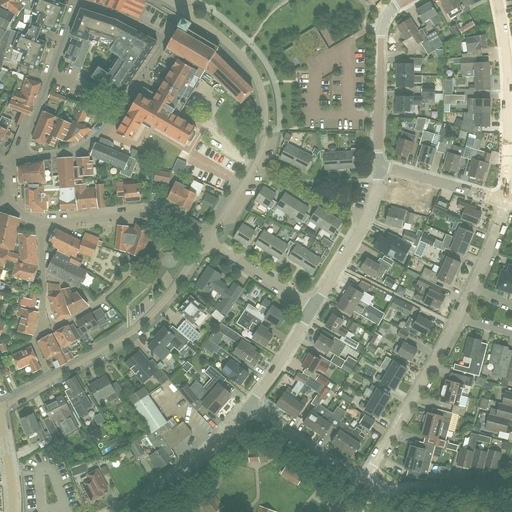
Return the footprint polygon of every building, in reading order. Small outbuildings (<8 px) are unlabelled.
[(19,1),(18,0),(0,0),(0,5),(18,17),(23,8),(24,8),(19,1)] [(32,12),(40,15),(36,27),(31,25),(27,36),(12,31),(4,61),(9,62),(13,65),(17,65),(18,64),(20,64),(36,70),(46,43),(36,40),(41,28),(56,33),(66,6),(49,0),(36,0),(32,12)] [(36,0),(18,0),(19,1),(24,8),(23,8),(32,12),(36,0)] [(133,16),(134,12),(136,8),(140,0),(139,0),(92,0),(120,12),(121,10),(133,16)] [(452,10),(460,6),(456,0),(441,0),(443,4),(442,5),(447,14),(447,13),(451,20),(456,17),(456,16),(452,10)] [(477,0),(475,2),(473,0),(466,0),(469,4),(466,6),(470,14),(481,8),(477,0)] [(436,14),(437,14),(430,3),(416,11),(423,22),(430,18),(435,25),(441,21),(436,14)] [(0,24),(9,30),(18,17),(0,5),(0,24)] [(116,21),(81,9),(70,35),(73,36),(91,43),(91,44),(110,51),(118,56),(107,73),(99,68),(92,78),(121,97),(157,42),(116,21)] [(417,32),(416,29),(410,19),(398,27),(406,40),(412,36),(417,44),(420,42),(428,55),(435,51),(426,36),(422,29),(417,32)] [(130,112),(117,134),(133,140),(145,121),(186,145),(196,128),(178,118),(206,70),(239,102),(252,89),(216,53),(219,48),(188,29),(191,24),(184,20),(164,53),(177,61),(157,96),(144,88),(129,112),(130,112)] [(459,28),(462,34),(476,26),(473,21),(459,28)] [(450,28),(456,38),(462,35),(456,24),(450,28)] [(12,31),(9,30),(9,31),(8,30),(0,41),(0,67),(2,68),(4,61),(12,31)] [(289,61),(290,61),(295,57),(300,66),(301,66),(305,64),(327,51),(326,51),(315,32),(293,45),(284,51),(283,51),(289,61)] [(426,36),(435,51),(443,45),(435,32),(426,36)] [(475,37),(470,38),(470,34),(466,34),(466,38),(465,38),(467,54),(461,55),(462,58),(481,57),(482,56),(481,49),(487,48),(485,35),(475,36),(475,37)] [(91,43),(73,36),(64,58),(73,62),(75,63),(77,58),(82,60),(87,48),(89,49),(91,44),(91,43)] [(475,77),(489,76),(489,62),(476,63),(476,57),(481,57),(462,58),(460,58),(461,70),(462,70),(462,78),(467,78),(475,78),(475,77)] [(397,64),(397,75),(422,76),(422,71),(421,71),(413,71),(413,66),(413,64),(409,64),(397,64)] [(422,80),(422,76),(397,75),(397,86),(396,86),(396,87),(413,88),(413,80),(422,80)] [(475,77),(475,78),(475,85),(469,86),(469,91),(490,90),(489,76),(475,77)] [(11,101),(32,108),(40,84),(25,79),(22,95),(14,92),(11,101)] [(70,100),(67,99),(67,98),(53,93),(51,92),(48,98),(64,104),(66,100),(69,102),(70,100)] [(435,93),(421,93),(421,98),(410,97),(397,96),(397,103),(395,103),(394,113),(405,114),(405,111),(409,111),(409,104),(422,105),(422,100),(434,100),(434,94),(435,94),(435,93)] [(475,113),(490,113),(490,99),(469,99),(469,104),(475,104),(475,113)] [(33,109),(32,108),(11,101),(9,108),(19,112),(25,114),(30,116),(33,109)] [(63,141),(63,142),(77,142),(91,130),(81,125),(86,116),(98,121),(105,113),(93,109),(81,104),(73,120),(63,141)] [(58,118),(50,115),(52,111),(45,107),(43,112),(32,139),(45,146),(46,143),(58,118)] [(489,127),(490,113),(475,113),(463,113),(463,121),(460,129),(470,133),(476,133),(477,127),(489,127)] [(7,131),(12,121),(2,116),(0,120),(0,144),(3,139),(7,141),(11,133),(7,131)] [(63,141),(73,120),(69,118),(67,123),(58,118),(46,143),(54,146),(57,138),(63,141)] [(419,145),(423,131),(426,119),(417,118),(414,130),(422,133),(419,145)] [(444,154),(448,140),(447,140),(450,130),(451,126),(445,124),(443,128),(438,142),(432,140),(433,138),(434,134),(423,131),(419,145),(423,146),(418,161),(431,164),(434,154),(443,157),(444,154)] [(411,153),(416,136),(403,132),(401,139),(400,139),(399,140),(398,140),(396,144),(398,145),(395,154),(407,158),(409,152),(411,153)] [(460,157),(462,157),(468,159),(471,149),(472,149),(475,139),(468,137),(464,149),(458,147),(457,147),(452,146),(453,142),(448,140),(444,154),(443,159),(446,160),(443,168),(456,172),(460,157)] [(98,144),(108,149),(111,142),(101,138),(98,144)] [(471,149),(468,159),(473,161),(468,176),(481,180),(484,171),(486,172),(488,164),(490,154),(484,152),(481,162),(475,160),(477,150),(479,151),(481,141),(475,139),(472,149),(471,149)] [(292,165),(300,150),(288,144),(289,141),(285,140),(282,147),(285,149),(280,159),(292,165)] [(108,149),(98,144),(95,143),(90,156),(122,169),(120,173),(130,178),(137,161),(108,149)] [(130,152),(131,158),(135,160),(139,151),(132,148),(130,152)] [(313,163),(317,155),(319,151),(314,148),(312,153),(313,154),(312,156),(300,150),(292,165),(305,171),(310,161),(313,163)] [(338,153),(339,169),(341,169),(353,168),(352,157),(356,157),(355,148),(351,148),(352,152),(338,153)] [(339,169),(338,153),(324,154),(324,150),(320,150),(320,159),(325,159),(325,170),(336,169),(339,169)] [(171,168),(220,188),(223,181),(206,174),(208,169),(176,156),(171,168)] [(60,194),(60,202),(60,210),(75,209),(74,186),(74,180),(73,169),(72,158),(66,159),(58,159),(59,175),(52,175),(52,177),(53,185),(59,185),(60,194)] [(73,169),(74,180),(82,180),(84,180),(84,176),(93,176),(92,162),(89,162),(89,158),(77,158),(78,169),(73,169)] [(51,177),(52,177),(52,175),(50,160),(18,166),(19,184),(41,183),(41,184),(51,183),(51,177)] [(169,184),(171,173),(156,170),(154,181),(169,184)] [(116,183),(118,197),(126,196),(126,202),(140,201),(139,185),(135,185),(135,181),(116,183)] [(178,203),(177,203),(177,204),(189,210),(196,195),(198,196),(204,185),(193,181),(189,191),(185,189),(178,203)] [(185,189),(186,187),(176,182),(168,199),(177,203),(178,203),(185,189)] [(43,191),(43,186),(43,185),(25,185),(25,200),(34,200),(34,191),(43,191)] [(34,200),(25,200),(26,209),(31,210),(31,213),(44,213),(44,209),(44,203),(47,203),(47,196),(49,196),(49,198),(57,198),(58,202),(60,202),(60,194),(59,185),(53,185),(43,186),(43,191),(34,191),(34,200)] [(82,185),(76,186),(78,209),(78,210),(98,208),(96,189),(85,190),(85,185),(82,185)] [(96,189),(98,208),(105,207),(103,185),(96,185),(96,189)] [(401,190),(395,188),(393,192),(391,200),(411,205),(413,198),(425,201),(428,193),(402,186),(401,190)] [(271,209),(275,202),(272,200),(276,194),(264,187),(255,201),(267,208),(268,207),(271,209)] [(288,215),(297,201),(285,193),(278,204),(275,202),(271,209),(274,211),(277,207),(288,215)] [(441,200),(437,199),(432,210),(445,216),(450,205),(441,200)] [(304,223),(308,215),(305,213),(308,208),(297,201),(288,215),(300,222),(300,221),(304,223)] [(460,218),(476,225),(477,224),(478,225),(479,224),(481,220),(480,218),(479,218),(481,213),(474,211),(475,208),(459,202),(457,207),(464,210),(460,218)] [(321,228),(330,214),(318,207),(312,217),(308,215),(304,223),(301,228),(300,228),(304,231),(308,225),(307,225),(309,221),(321,228)] [(407,211),(401,209),(392,207),(391,210),(389,210),(385,222),(392,224),(391,226),(400,228),(402,222),(411,225),(414,214),(407,212),(407,211)] [(13,248),(16,235),(19,220),(0,213),(0,247),(13,251),(13,248)] [(330,214),(321,228),(333,236),(330,240),(334,242),(338,234),(335,232),(342,221),(330,214)] [(460,227),(461,227),(462,225),(462,223),(449,217),(447,221),(454,224),(452,229),(456,230),(453,237),(469,244),(474,232),(460,227)] [(256,237),(260,229),(257,227),(254,231),(243,224),(234,238),(246,245),(252,235),(256,237)] [(129,227),(117,225),(114,249),(126,253),(126,250),(130,251),(129,252),(141,256),(147,242),(149,238),(152,228),(136,225),(136,229),(128,228),(129,227)] [(267,252),(276,238),(264,230),(264,231),(260,229),(256,237),(259,239),(255,244),(267,252)] [(69,263),(80,268),(83,261),(76,257),(78,251),(93,257),(96,245),(101,247),(102,243),(98,241),(99,239),(85,235),(82,243),(55,230),(54,233),(51,232),(49,236),(52,237),(48,244),(61,250),(60,252),(71,259),(69,263)] [(403,237),(415,242),(417,236),(416,235),(405,231),(404,234),(403,237)] [(413,245),(402,239),(402,240),(389,232),(387,236),(384,240),(379,237),(373,247),(386,255),(391,247),(398,251),(394,257),(401,261),(410,245),(413,247),(413,246),(413,245)] [(434,244),(436,239),(422,233),(423,232),(419,240),(419,241),(433,247),(434,244)] [(19,254),(37,257),(35,236),(18,234),(19,235),(16,235),(13,248),(19,250),(19,254)] [(469,244),(453,237),(446,235),(443,241),(446,242),(444,247),(450,250),(451,249),(464,255),(469,244)] [(289,250),(293,243),(290,241),(288,245),(276,238),(267,252),(279,259),(286,248),(289,250)] [(300,266),(309,251),(297,244),(297,245),(293,243),(289,250),(292,252),(288,258),(300,266)] [(0,249),(0,279),(3,269),(1,268),(1,266),(4,267),(6,261),(16,263),(20,264),(21,262),(20,262),(20,260),(18,260),(19,254),(9,251),(8,252),(0,249)] [(71,259),(60,252),(57,251),(49,266),(51,267),(48,272),(78,288),(87,272),(79,268),(80,268),(69,263),(71,259)] [(309,251),(300,266),(312,273),(319,262),(322,264),(326,257),(323,255),(321,259),(309,251)] [(407,263),(417,266),(421,257),(411,253),(407,263)] [(439,267),(455,274),(460,263),(447,257),(448,256),(441,253),(439,258),(443,259),(439,267)] [(37,260),(37,257),(19,254),(20,260),(20,262),(21,262),(20,264),(16,263),(13,276),(33,281),(37,268),(35,268),(35,265),(37,266),(37,260)] [(391,265),(394,262),(384,256),(382,260),(381,259),(380,262),(378,265),(366,258),(364,263),(361,261),(358,266),(361,268),(360,269),(373,277),(374,275),(380,279),(385,270),(387,271),(391,265)] [(508,293),(511,278),(511,261),(510,261),(507,272),(501,270),(496,289),(508,293)] [(220,296),(223,299),(229,290),(226,287),(227,286),(218,281),(222,276),(209,267),(196,286),(209,295),(212,290),(221,295),(220,296)] [(450,285),(455,274),(439,267),(436,273),(424,268),(420,277),(435,284),(436,282),(438,279),(450,285)] [(396,282),(387,277),(383,283),(392,289),(396,282)] [(417,284),(423,287),(420,293),(417,292),(414,298),(424,302),(423,303),(431,306),(432,305),(439,308),(444,296),(440,294),(442,291),(443,288),(435,284),(420,277),(417,284)] [(344,296),(344,297),(364,309),(372,314),(382,319),(385,314),(372,307),(374,304),(371,302),(373,297),(366,293),(371,286),(361,281),(358,286),(356,290),(350,286),(347,290),(346,290),(344,291),(343,292),(343,294),(344,296)] [(223,299),(216,309),(226,315),(243,289),(234,283),(229,290),(223,299)] [(46,284),(47,296),(56,321),(70,316),(61,291),(59,285),(46,284)] [(62,290),(71,315),(88,306),(77,294),(71,295),(68,289),(62,290)] [(191,297),(178,312),(187,320),(185,322),(184,321),(177,330),(192,343),(199,335),(194,330),(197,327),(193,324),(206,310),(191,297)] [(344,297),(343,298),(341,297),(337,304),(339,305),(337,307),(350,315),(353,311),(360,315),(364,309),(344,297)] [(35,301),(26,299),(23,298),(23,301),(20,300),(19,304),(22,305),(21,306),(33,308),(35,301)] [(390,308),(408,317),(412,311),(413,307),(395,298),(390,308)] [(245,310),(262,321),(265,317),(279,326),(286,316),(280,311),(281,310),(265,299),(261,305),(261,306),(258,310),(249,304),(248,305),(245,310)] [(32,336),(37,313),(21,308),(18,317),(22,318),(18,332),(32,336)] [(83,334),(90,330),(91,332),(99,328),(96,322),(105,317),(100,309),(91,314),(76,323),(83,334)] [(260,325),(262,321),(245,310),(236,323),(248,331),(250,329),(256,332),(252,337),(266,346),(273,336),(266,332),(267,330),(260,325)] [(352,334),(348,332),(341,327),(344,322),(342,321),(343,320),(333,314),(325,327),(335,333),(336,332),(342,336),(341,338),(340,340),(347,344),(355,349),(359,343),(350,338),(352,334)] [(378,325),(382,319),(372,314),(368,320),(378,325)] [(418,316),(416,315),(415,315),(412,319),(409,317),(408,319),(404,316),(398,326),(416,337),(419,331),(425,335),(426,333),(428,333),(429,333),(430,332),(430,330),(429,329),(432,324),(418,316)] [(356,324),(350,320),(346,328),(352,332),(356,324)] [(379,329),(393,334),(396,325),(382,320),(379,329)] [(0,337),(2,339),(7,330),(8,326),(0,321),(0,337)] [(239,345),(234,353),(253,366),(260,356),(254,352),(255,349),(249,345),(250,342),(221,323),(217,330),(239,345)] [(68,361),(73,359),(66,346),(81,338),(79,332),(73,335),(68,326),(54,333),(62,348),(61,349),(68,361)] [(174,337),(168,331),(165,327),(154,338),(155,339),(156,339),(164,347),(170,352),(174,347),(176,349),(181,344),(184,347),(188,342),(180,335),(176,339),(174,337)] [(61,352),(52,334),(37,342),(47,360),(54,356),(57,360),(53,362),(56,369),(67,363),(62,352),(61,352)] [(328,353),(329,351),(339,357),(347,344),(340,340),(335,337),(332,341),(321,334),(320,336),(318,336),(317,336),(314,341),(314,342),(316,343),(314,345),(328,353)] [(478,352),(480,343),(481,341),(478,340),(478,338),(472,337),(471,338),(468,337),(463,356),(471,358),(467,373),(478,377),(485,354),(481,353),(478,352)] [(203,338),(200,345),(211,350),(214,342),(203,338)] [(170,352),(164,347),(156,339),(155,339),(148,347),(162,360),(170,352)] [(11,348),(10,346),(5,348),(2,341),(0,341),(0,352),(0,353),(11,348)] [(417,350),(416,349),(404,343),(401,348),(396,345),(393,350),(398,353),(397,354),(410,361),(417,350)] [(504,378),(505,378),(506,378),(511,358),(508,357),(505,356),(506,349),(507,348),(494,344),(489,363),(495,365),(493,375),(504,378)] [(13,357),(19,369),(29,364),(34,373),(40,370),(36,361),(37,361),(31,348),(13,357)] [(216,354),(228,363),(221,372),(229,377),(240,385),(249,373),(241,368),(243,365),(234,358),(221,348),(216,354)] [(169,379),(164,374),(152,359),(148,363),(144,358),(142,360),(136,353),(126,363),(138,377),(142,380),(148,375),(150,377),(152,375),(156,381),(157,381),(161,386),(169,379)] [(312,372),(313,372),(316,366),(325,372),(329,366),(331,363),(330,362),(320,356),(318,358),(309,353),(309,354),(307,353),(300,363),(302,364),(302,365),(308,369),(312,372)] [(388,357),(388,358),(386,357),(380,367),(386,371),(400,380),(406,369),(394,361),(388,357)] [(182,370),(188,365),(184,360),(177,365),(182,370)] [(0,371),(3,377),(9,374),(3,361),(0,362),(0,371)] [(354,367),(345,362),(343,365),(341,368),(350,373),(354,367)] [(207,383),(204,387),(210,394),(224,405),(230,398),(228,397),(231,394),(220,384),(225,379),(210,365),(204,372),(212,378),(207,383)] [(394,390),(400,380),(386,371),(382,377),(377,375),(375,379),(381,383),(394,390)] [(297,387),(301,389),(308,378),(298,372),(296,376),(294,380),(299,383),(297,387)] [(315,381),(317,383),(318,382),(323,386),(330,391),(333,393),(337,386),(328,381),(328,380),(319,374),(319,375),(317,378),(315,381)] [(441,390),(460,396),(463,385),(471,387),(473,379),(461,375),(460,379),(459,384),(445,380),(444,385),(442,386),(441,390)] [(83,392),(85,391),(76,376),(66,382),(70,390),(65,393),(80,419),(88,415),(86,410),(92,407),(83,392)] [(109,403),(112,401),(123,394),(117,383),(115,385),(112,387),(106,377),(89,387),(98,401),(106,397),(109,403)] [(317,394),(323,386),(318,382),(317,383),(312,391),(317,394)] [(224,405),(210,394),(204,387),(202,387),(195,395),(187,384),(178,391),(190,406),(198,399),(202,403),(202,404),(214,414),(217,410),(218,412),(224,405)] [(369,398),(384,407),(390,397),(377,389),(378,388),(371,385),(368,390),(373,392),(369,398)] [(330,391),(323,386),(317,394),(311,404),(315,406),(311,411),(303,423),(313,430),(327,409),(320,405),(324,400),(323,400),(328,393),(330,391)] [(286,412),(296,397),(290,393),(293,390),(288,387),(284,393),(284,392),(275,404),(286,412)] [(340,388),(336,393),(346,402),(350,397),(340,388)] [(128,399),(132,405),(147,395),(143,389),(128,399)] [(458,406),(460,396),(441,390),(440,394),(441,395),(440,401),(453,405),(452,409),(451,413),(452,413),(463,416),(465,408),(458,406)] [(511,406),(511,393),(505,391),(501,404),(511,406)] [(172,418),(166,422),(147,395),(132,405),(152,433),(157,430),(171,449),(191,433),(183,422),(178,426),(172,418)] [(44,407),(49,418),(51,421),(57,418),(65,435),(78,429),(70,412),(71,411),(63,396),(54,400),(55,402),(44,407)] [(296,397),(286,412),(295,418),(296,419),(305,407),(304,406),(308,401),(303,397),(301,401),(296,397)] [(365,404),(361,402),(358,407),(365,411),(365,410),(377,418),(384,407),(369,398),(365,404)] [(490,400),(482,398),(479,408),(487,410),(490,400)] [(511,406),(501,404),(498,403),(495,416),(509,420),(511,421),(511,417),(511,406)] [(340,421),(345,412),(337,407),(333,414),(327,409),(313,430),(323,437),(331,426),(333,427),(334,428),(335,428),(340,421)] [(425,424),(424,425),(447,431),(449,425),(452,413),(451,413),(441,411),(440,414),(440,417),(427,413),(427,416),(425,415),(424,416),(422,422),(423,424),(425,424)] [(269,418),(276,423),(279,418),(272,413),(269,418)] [(495,416),(488,414),(484,429),(498,433),(499,431),(505,433),(509,420),(495,416)] [(38,423),(37,424),(33,415),(21,420),(27,436),(37,432),(40,441),(38,442),(41,449),(53,442),(52,439),(51,435),(48,430),(44,433),(41,427),(42,427),(40,422),(38,423)] [(376,422),(365,415),(359,423),(369,431),(373,426),(376,422)] [(331,443),(341,450),(354,430),(340,421),(335,428),(339,431),(331,443)] [(433,443),(432,446),(435,446),(445,449),(447,442),(445,441),(447,431),(424,425),(421,437),(434,440),(433,443)] [(51,435),(52,439),(54,442),(57,443),(62,440),(55,427),(48,430),(51,435)] [(364,439),(359,436),(362,431),(356,427),(354,430),(341,450),(351,457),(359,444),(360,444),(364,439)] [(157,430),(152,433),(146,436),(157,451),(149,457),(158,470),(171,461),(169,457),(173,453),(174,453),(171,449),(157,430)] [(470,466),(474,452),(474,449),(475,449),(477,441),(478,435),(471,433),(466,450),(461,449),(456,466),(461,467),(469,469),(470,466)] [(144,454),(136,440),(129,445),(137,459),(144,454)] [(435,446),(432,446),(424,443),(423,446),(422,449),(410,446),(407,457),(430,463),(431,458),(435,446)] [(258,449),(248,450),(249,462),(259,462),(258,449)] [(487,452),(475,449),(474,449),(474,452),(470,466),(483,469),(484,466),(487,452)] [(487,452),(484,466),(497,470),(498,464),(501,453),(488,449),(487,452)] [(426,480),(428,470),(430,463),(407,457),(404,469),(416,472),(415,475),(414,479),(426,480)] [(286,466),(280,475),(297,486),(303,477),(286,466)] [(80,480),(83,485),(80,486),(83,492),(86,491),(91,501),(94,499),(96,500),(100,498),(100,496),(103,495),(101,491),(107,488),(102,480),(98,470),(87,476),(80,480)] [(330,501),(329,502),(337,508),(338,506),(344,498),(335,493),(330,501)] [(204,511),(215,511),(220,509),(223,506),(213,495),(200,506),(204,511)]
